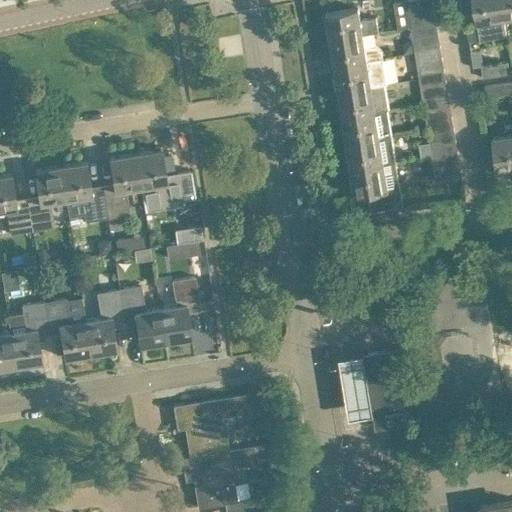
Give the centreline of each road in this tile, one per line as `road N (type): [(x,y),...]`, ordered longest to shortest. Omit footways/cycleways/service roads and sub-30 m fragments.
road 1 (residential): [(0,147),(265,104)]
road 2 (residential): [(51,511),(160,495),(138,382)]
road 3 (residential): [(290,251),(511,214)]
road 4 (residential): [(138,382),(308,357)]
road 5 (residential): [(333,511),(308,357)]
road 6 (residential): [(290,251),(265,104)]
road 7 (residential): [(0,403),(138,382)]
